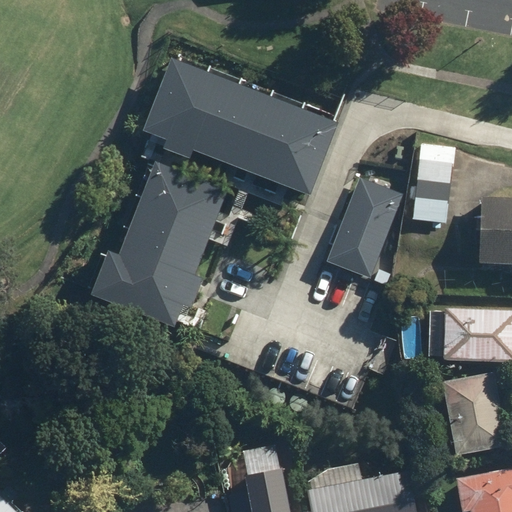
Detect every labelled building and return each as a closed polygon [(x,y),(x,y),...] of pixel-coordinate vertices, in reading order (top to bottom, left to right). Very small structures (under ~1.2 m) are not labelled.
[(165,63),(135,140),(308,205),(337,127),(165,63)] [(451,147),(415,145),(410,224),(445,227),(451,147)] [(223,197),(151,167),(113,259),(98,253),(78,302),(162,337),(173,311),(186,316),(197,289),(187,285),(223,197)] [(405,200),(357,179),(322,262),(369,283),(405,200)] [(511,200),(476,199),(473,266),(511,267),(511,200)] [(511,314),(439,312),(437,365),(511,368),(511,314)] [(494,370),(438,378),(449,457),(505,449),(494,370)] [(511,511),(511,472),(452,485),(456,511),(511,511)] [(283,511),(275,474),(239,481),(242,495),(224,498),(226,511),(283,511)] [(412,511),(406,476),(301,494),(304,511),(412,511)] [(0,511),(13,511),(0,499),(0,511)]
